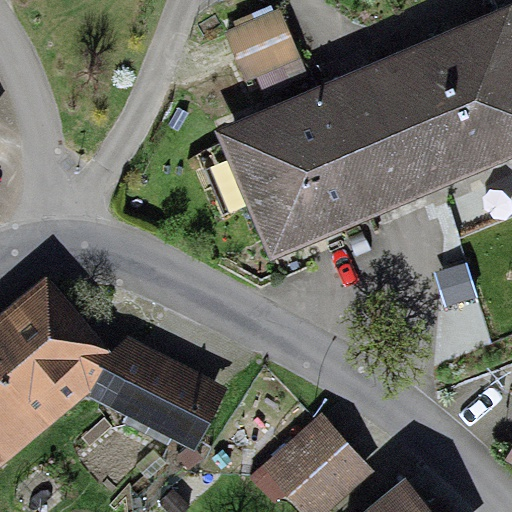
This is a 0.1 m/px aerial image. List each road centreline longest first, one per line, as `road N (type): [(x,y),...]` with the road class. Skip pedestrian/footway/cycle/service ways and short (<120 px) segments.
road 1 (residential): [(511,511),(441,445),(331,366),(49,223)]
road 2 (residential): [(185,0),(120,151),(49,223)]
road 3 (residential): [(49,223),(37,98),(0,25)]
